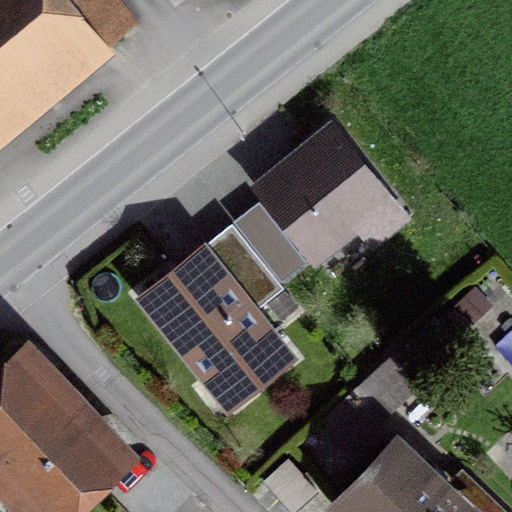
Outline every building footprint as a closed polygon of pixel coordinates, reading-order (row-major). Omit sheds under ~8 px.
[(0,0),(0,126),(110,30),(83,0),(0,0)] [(336,127),(262,185),(316,254),(390,195),(336,127)] [(265,213),(240,233),(279,282),(304,262),(265,213)] [(298,359),(205,243),(135,297),(229,414),(298,359)] [(12,327),(0,338),(0,476),(32,511),(63,511),(128,453),(12,327)] [(410,341),(351,394),(378,424),(437,372),(410,341)] [(398,439),(333,509),(335,511),(474,511),(476,511),(398,439)]
